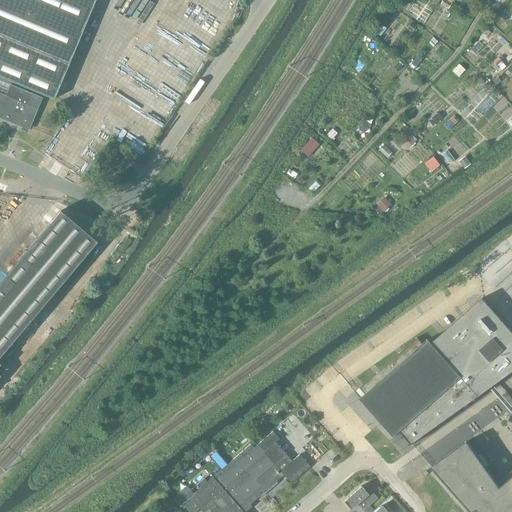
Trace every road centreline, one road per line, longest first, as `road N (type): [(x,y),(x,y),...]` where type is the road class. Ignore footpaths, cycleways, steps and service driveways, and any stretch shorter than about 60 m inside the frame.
road 1 (unclassified): [(115,198),(137,188),(267,0)]
road 2 (residential): [(302,511),(363,461),(379,466),(419,511)]
road 3 (unclassified): [(115,198),(0,158)]
